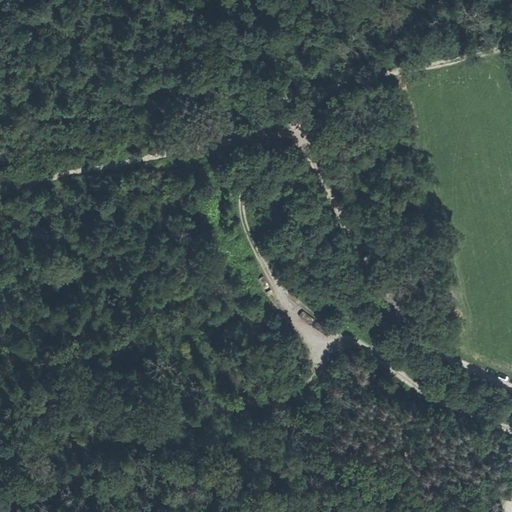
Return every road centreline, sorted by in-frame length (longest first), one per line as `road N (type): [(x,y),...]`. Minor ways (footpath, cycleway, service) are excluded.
road 1 (track): [(0,189),(243,136),(299,135),(376,287),(404,324),(511,387)]
road 2 (track): [(511,428),(436,398),(365,346),(326,333),(274,286),(245,225),(242,199),(283,131)]
road 3 (track): [(511,46),(339,94),(283,131)]
